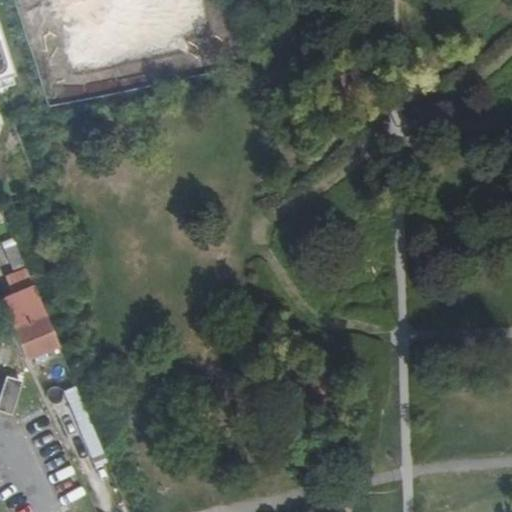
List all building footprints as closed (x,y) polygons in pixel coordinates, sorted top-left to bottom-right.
[(0,92),(19,86),(0,26),(0,139),(4,132),(3,115),(0,109),(0,92)] [(15,276),(26,272),(16,247),(5,252),(15,276)] [(12,337),(25,364),(59,349),(26,272),(15,276),(6,280),(13,296),(27,330),(12,337)] [(13,296),(0,301),(0,311),(2,317),(8,329),(12,337),(27,330),(13,296)] [(0,415),(10,419),(20,386),(6,382),(0,400),(0,415)] [(97,470),(108,465),(75,389),(65,394),(97,470)]
